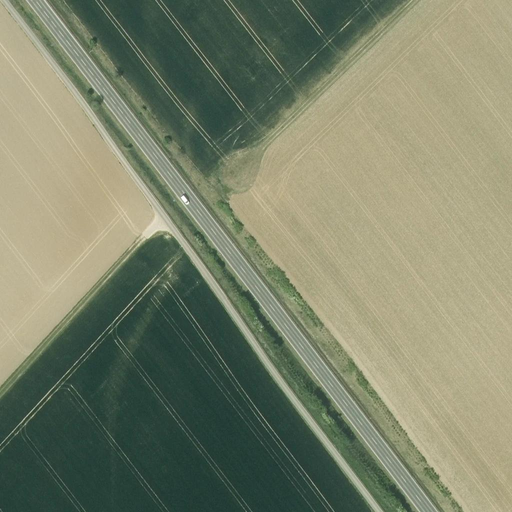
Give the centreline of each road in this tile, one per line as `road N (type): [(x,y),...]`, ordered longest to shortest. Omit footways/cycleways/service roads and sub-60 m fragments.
road 1 (secondary): [(34,0),(427,511)]
road 2 (track): [(380,511),(0,13)]
road 3 (track): [(0,395),(163,220)]
road 4 (track): [(242,166),(413,0)]
